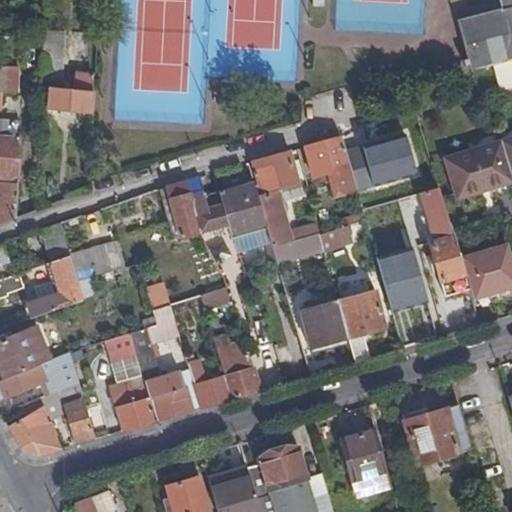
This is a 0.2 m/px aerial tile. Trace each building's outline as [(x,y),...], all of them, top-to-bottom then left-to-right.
[(324,0),(313,0),(313,8),(324,9),(324,0)] [(511,0),(499,0),(503,11),(460,23),(468,60),(465,61),(468,71),(471,70),(471,73),(494,68),(502,93),(511,90),(511,0)] [(45,33),(43,80),(63,80),(67,34),(45,33)] [(0,220),(17,215),(17,202),(19,164),(21,119),(3,119),(4,92),(21,92),(21,66),(0,65),(0,220)] [(93,112),(95,76),(78,74),(77,91),(51,90),(50,110),(93,112)] [(479,193),(511,183),(511,137),(443,158),(456,200),(479,193)] [(332,196),(354,190),(350,178),(342,149),(339,139),(304,149),(312,178),(326,175),(327,181),(332,196)] [(342,149),(350,178),(364,174),(375,171),(367,142),(342,149)] [(267,238),(270,249),(295,242),(292,233),(283,199),(280,189),(293,185),(284,155),(249,166),(257,195),(254,196),(267,238)] [(354,190),(358,205),(371,201),(364,174),(350,178),(354,190)] [(326,175),(312,178),(313,183),(319,181),(320,183),(327,181),(326,175)] [(196,201),(190,181),(169,188),(182,238),(198,234),(200,233),(195,213),(209,210),(206,198),(196,201)] [(511,191),(511,183),(479,193),(481,201),(511,191)] [(296,195),(293,185),(280,189),(283,199),(296,195)] [(267,238),(254,196),(250,197),(246,186),(244,187),(227,192),(230,200),(235,199),(241,222),(247,244),(258,241),(267,238)] [(169,188),(161,191),(174,240),(182,238),(169,188)] [(441,282),(465,275),(459,259),(437,191),(423,196),(428,216),(422,218),(433,257),(436,265),(441,282)] [(217,195),(206,198),(209,210),(195,213),(200,233),(229,225),(241,222),(235,199),(230,200),(227,192),(217,195)] [(247,244),(241,222),(229,225),(239,257),(264,249),(271,269),(275,267),(270,249),(267,238),(258,241),(247,244)] [(61,260),(72,256),(63,224),(51,228),(61,260)] [(292,233),(295,242),(317,236),(315,229),(315,226),(292,233)] [(315,229),(317,236),(324,234),(322,227),(315,229)] [(324,234),(317,236),(319,243),(322,253),(322,254),(352,246),(347,227),(324,234)] [(295,242),(270,249),(275,267),(322,253),(319,243),(317,236),(295,242)] [(381,240),(384,252),(400,247),(397,236),(381,240)] [(73,257),(79,281),(125,266),(118,243),(73,257)] [(2,244),(0,245),(0,278),(13,274),(2,244)] [(465,275),(473,301),(491,295),(493,303),(508,298),(505,291),(511,289),(511,268),(505,245),(459,259),(465,275)] [(85,300),(79,281),(73,257),(72,256),(61,260),(51,264),(61,292),(29,304),(35,319),(85,300)] [(436,265),(433,257),(426,260),(429,268),(436,265)] [(136,262),(128,265),(130,272),(139,269),(136,262)] [(21,289),(18,276),(0,282),(0,299),(3,299),(2,296),(21,289)] [(337,304),(366,295),(364,287),(334,296),(337,304)] [(209,311),(235,303),(232,288),(205,296),(206,300),(209,311)] [(347,340),(354,366),(370,361),(363,336),(384,330),(372,293),(366,295),(337,304),(347,340)] [(491,295),(473,301),(475,308),(493,303),(491,295)] [(176,304),(152,311),(158,330),(167,328),(173,346),(185,342),(181,323),(177,308),(176,304)] [(310,350),(347,340),(337,304),(300,315),(310,350)] [(167,328),(158,330),(132,338),(138,357),(157,351),(173,346),(167,328)] [(0,346),(0,364),(6,381),(29,371),(51,363),(40,330),(0,346)] [(132,338),(110,344),(122,387),(124,387),(133,384),(145,380),(138,357),(132,338)] [(232,403),(258,395),(247,350),(229,354),(225,341),(217,343),(226,379),(232,403)] [(159,383),(167,381),(157,351),(138,357),(145,380),(146,387),(159,383)] [(51,363),(29,371),(36,389),(38,390),(56,385),(77,379),(71,356),(51,363)] [(197,387),(212,383),(205,359),(191,363),(197,387)] [(6,381),(0,382),(0,383),(7,400),(36,389),(29,371),(6,381)] [(157,424),(193,414),(186,390),(182,376),(167,381),(159,383),(163,398),(151,401),(157,424)] [(81,390),(77,379),(56,385),(59,397),(81,390)] [(203,411),(232,403),(226,379),(212,383),(197,387),(203,411)] [(139,405),(151,401),(146,387),(145,380),(133,384),(139,405)] [(146,387),(151,401),(163,398),(159,383),(146,387)] [(124,435),(157,424),(151,401),(139,405),(133,384),(124,387),(122,387),(111,390),(124,435)] [(59,397),(56,385),(38,390),(43,402),(59,397)] [(193,414),(203,411),(197,387),(186,390),(193,414)] [(81,390),(59,397),(43,402),(52,424),(69,419),(67,412),(85,405),(81,390)] [(41,459),(64,452),(52,424),(43,402),(27,408),(32,419),(11,431),(24,453),(41,459)] [(469,448),(456,404),(401,421),(414,464),(469,448)] [(96,440),(85,405),(67,412),(69,419),(76,446),(96,440)] [(350,481),(386,471),(374,431),(339,441),(350,481)] [(257,511),(314,511),(305,479),(297,448),(257,460),(259,469),(246,473),(257,511)] [(209,484),(246,473),(244,465),(206,476),(209,484)] [(216,511),(257,511),(246,473),(209,484),(216,511)] [(305,479),(314,511),(330,511),(319,474),(305,479)] [(208,511),(199,479),(166,489),(173,511),(208,511)] [(106,494),(90,500),(94,511),(113,511),(111,507),(106,494)] [(377,511),(397,511),(398,511),(394,497),(375,503),(377,511)] [(75,506),(77,511),(94,511),(90,500),(75,506)] [(129,511),(125,502),(111,507),(113,511),(129,511)]
